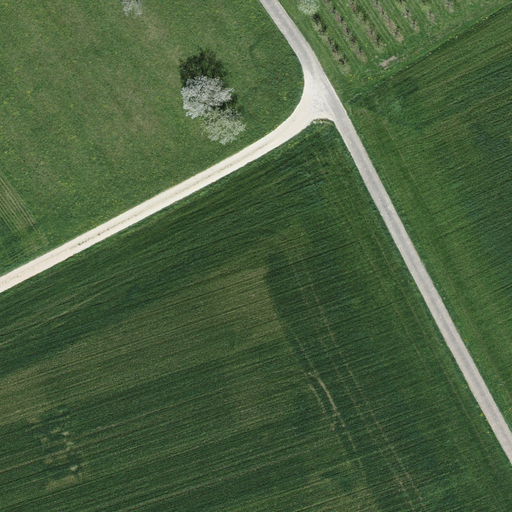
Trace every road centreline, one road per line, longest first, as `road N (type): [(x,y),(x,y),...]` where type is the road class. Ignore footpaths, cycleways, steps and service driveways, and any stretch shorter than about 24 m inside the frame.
road 1 (track): [(269,0),(511,452)]
road 2 (track): [(324,91),(287,128),(234,161),(0,282)]
